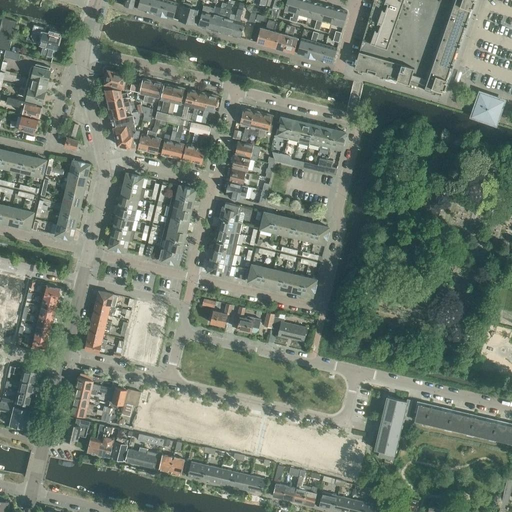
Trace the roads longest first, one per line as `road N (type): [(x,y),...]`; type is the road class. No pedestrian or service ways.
road 1 (residential): [(190,277),(322,307),(342,227),(338,210),(359,120),(236,90)]
road 2 (residential): [(338,68),(95,2)]
road 3 (residential): [(357,371),(180,332)]
road 4 (residential): [(168,381),(344,423)]
road 5 (residential): [(236,90),(82,50)]
road 6 (residential): [(511,406),(357,371)]
road 7 (residential): [(180,332),(186,304),(82,279)]
road 8 (unclassified): [(32,491),(60,369)]
